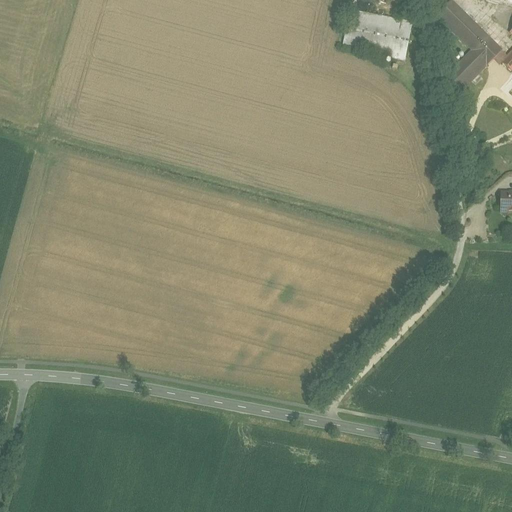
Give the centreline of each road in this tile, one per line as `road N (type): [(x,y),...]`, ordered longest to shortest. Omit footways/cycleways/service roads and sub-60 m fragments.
road 1 (tertiary): [(511,458),(104,381),(23,375)]
road 2 (unclassified): [(0,499),(23,375)]
